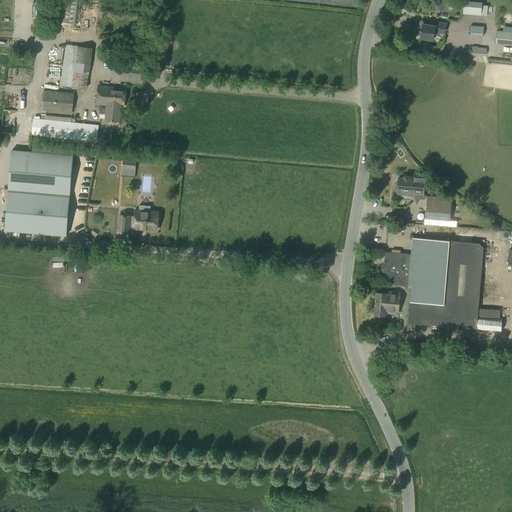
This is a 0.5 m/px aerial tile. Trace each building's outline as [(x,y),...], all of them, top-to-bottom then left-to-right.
[(59,0),(56,25),(74,27),(77,0),(59,0)] [(399,0),(397,0),(393,5),(398,10),(403,4),(399,0)] [(463,1),(462,14),(480,15),(481,5),(481,2),(463,1)] [(481,5),(480,15),(489,16),(489,6),(481,5)] [(423,24),(420,38),(433,40),(434,32),(445,34),(446,23),(433,21),(432,25),(423,24)] [(471,27),(471,35),(483,36),(483,28),(471,27)] [(511,32),(495,31),(494,43),(511,44),(511,32)] [(65,44),(59,85),(86,89),(92,48),(65,44)] [(472,46),(471,56),(486,56),(487,48),(477,48),(477,46),(472,46)] [(97,86),(96,104),(106,105),(106,108),(100,108),(99,118),(105,119),(105,121),(119,122),(120,107),(123,107),(125,88),(97,86)] [(45,91),(43,112),(72,115),(74,94),(45,91)] [(1,132),(14,132),(15,109),(2,108),(1,132)] [(32,118),(30,135),(97,142),(98,125),(70,122),(71,118),(41,115),(40,119),(32,118)] [(11,150),(4,230),(65,235),(72,155),(11,150)] [(123,159),(122,168),(134,169),(135,160),(123,159)] [(397,177),(396,195),(414,196),(414,195),(423,196),(424,186),(421,186),(422,178),(416,177),(416,176),(410,176),(410,175),(403,175),(403,177),(397,177)] [(426,196),(424,219),(449,221),(451,198),(426,196)] [(118,215),(117,231),(129,232),(130,226),(133,227),(133,228),(156,230),(157,212),(149,211),(150,206),(139,205),(138,210),(135,210),(134,216),(130,216),(131,216),(118,215)] [(384,251),(381,279),(393,280),(393,285),(410,286),(407,323),(415,324),(476,328),(483,247),(478,242),(471,242),(471,234),(456,233),(456,241),(412,237),(410,254),(384,251)] [(376,292),(374,315),(389,316),(389,310),(399,311),(400,295),(388,293),(388,291),(379,290),(378,293),(376,292)]
